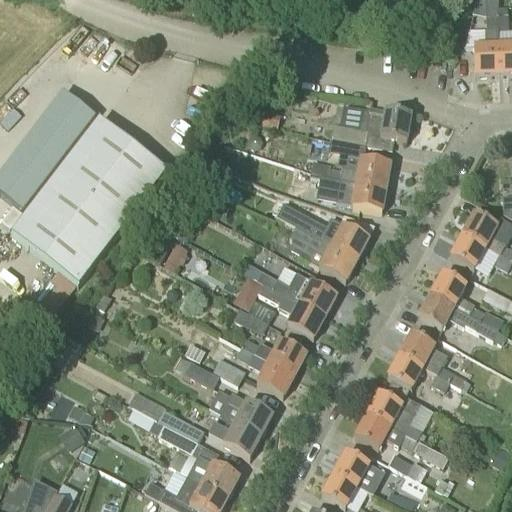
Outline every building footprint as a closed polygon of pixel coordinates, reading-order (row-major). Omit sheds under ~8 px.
[(473,51),(474,81),(498,81),(497,50),(497,34),(496,20),(497,11),(496,4),(484,4),(486,35),(485,35),(486,51),(473,51)] [(496,20),(507,20),(506,11),(497,11),(496,20)] [(291,15),(282,13),(279,13),(278,20),(290,22),(291,15)] [(507,20),(496,20),(497,34),(507,34),(507,20)] [(511,80),(511,49),(497,50),(498,81),(511,80)] [(0,200),(21,217),(95,122),(62,97),(0,177),(0,200)] [(411,121),(403,119),(370,113),(369,118),(365,117),(361,135),(333,130),(330,145),(365,152),(367,140),(380,142),(380,143),(406,148),(411,121)] [(262,129),(278,133),(280,121),(264,117),(262,129)] [(98,126),(11,239),(78,290),(165,177),(98,126)] [(248,142),(247,147),(249,152),(255,154),(259,151),(261,146),(259,141),(253,139),(248,142)] [(365,152),(330,145),(328,158),(363,164),(365,152)] [(215,170),(230,176),(235,161),(221,156),(215,170)] [(385,194),(390,169),(361,164),(359,176),(328,172),(328,169),(313,166),(311,178),(321,180),(326,180),(326,184),(385,194)] [(326,180),(321,180),(316,204),(336,208),(352,210),(352,213),(381,218),(385,194),(326,184),(326,180)] [(195,211),(205,217),(213,204),(204,198),(195,211)] [(511,201),(503,202),(504,220),(511,224),(511,201)] [(368,245),(342,230),(330,224),(325,232),(283,209),(276,223),(295,233),(357,266),(368,245)] [(499,261),(511,268),(511,267),(511,256),(504,252),(505,251),(491,243),(497,231),(473,218),(461,240),(485,253),(499,261)] [(344,230),(364,241),(368,232),(349,221),(344,230)] [(319,273),(319,274),(345,288),(357,266),(295,233),(289,244),(291,245),(291,257),(319,273)] [(450,262),(473,275),(485,253),(461,240),(450,262)] [(178,271),(179,270),(183,269),(187,261),(186,257),(187,255),(176,249),(167,265),(178,271)] [(507,277),(511,268),(499,261),(494,270),(507,277)] [(336,302),(310,288),(294,279),(287,291),(261,276),(256,286),(261,290),(325,324),(336,302)] [(430,301),(494,335),(500,325),(485,317),(484,318),(473,312),(474,311),(459,303),(465,291),(442,279),(430,301)] [(292,321),(287,331),(313,345),(325,324),(261,290),(257,298),(279,311),(278,313),(292,321)] [(170,293),(165,296),(165,302),(170,304),(175,301),(175,296),(170,293)] [(509,305),(487,294),(481,305),(503,316),(509,305)] [(91,315),(99,320),(110,304),(102,299),(91,315)] [(490,344),(494,335),(430,301),(418,322),(442,335),(448,324),(462,332),(463,330),(490,344)] [(247,318),(268,330),(274,317),(253,306),(247,318)] [(268,330),(247,318),(241,315),(235,327),(262,341),(268,330)] [(87,329),(95,333),(100,324),(92,319),(87,329)] [(422,373),(437,381),(448,387),(465,397),(470,387),(454,379),(455,378),(443,371),(446,364),(431,356),(434,352),(410,339),(399,361),(422,373)] [(80,347),(70,341),(66,348),(75,354),(80,347)] [(242,353),(254,360),(294,382),(306,360),(280,346),(274,356),(260,348),(259,351),(247,345),(242,353)] [(62,374),(71,356),(63,352),(53,370),(62,374)] [(249,371),(263,378),(256,389),(282,403),(294,382),(254,360),(242,353),(237,362),(250,369),(249,371)] [(387,383),(410,395),(422,373),(399,361),(387,383)] [(237,391),(245,377),(220,364),(212,379),(219,383),(219,382),(237,391)] [(212,395),(219,383),(212,379),(190,367),(183,380),(212,395)] [(443,397),(448,387),(437,381),(431,391),(443,397)] [(400,415),(402,411),(378,398),(366,420),(416,447),(420,438),(409,432),(414,422),(400,415)] [(272,422),(232,400),(221,422),(261,444),(272,422)] [(78,427),(83,417),(84,416),(74,411),(69,422),(78,427)] [(157,427),(163,431),(198,450),(204,438),(164,415),(157,427)] [(93,422),(83,417),(78,427),(78,428),(90,428),(93,422)] [(511,456),(511,440),(470,419),(463,433),(511,458),(511,456)] [(416,447),(366,420),(354,442),(378,455),(383,445),(398,453),(400,450),(411,456),(416,447)] [(221,422),(215,433),(211,431),(205,442),(249,465),(261,444),(221,422)] [(163,431),(157,427),(152,425),(148,433),(158,439),(157,442),(191,461),(198,450),(163,431)] [(83,447),(74,433),(62,440),(71,455),(83,447)] [(503,475),(511,459),(489,448),(481,464),(503,475)] [(448,464),(418,449),(412,460),(442,475),(448,464)] [(83,451),(77,463),(88,468),(94,456),(83,451)] [(383,478),(368,470),(345,458),(333,480),(356,492),(371,500),(383,478)] [(414,467),(412,469),(394,460),(388,471),(420,487),(427,474),(414,467)] [(239,484),(197,462),(186,483),(227,506),(239,484)] [(321,502),(340,511),(345,511),(356,492),(333,480),(321,502)] [(223,511),(227,506),(186,483),(179,497),(176,502),(164,495),(157,507),(166,511),(223,511)] [(442,498),(448,488),(441,484),(435,495),(442,498)] [(24,511),(50,511),(57,501),(58,498),(34,485),(26,509),(24,511)] [(398,511),(412,511),(414,508),(390,496),(385,506),(398,511)] [(70,511),(72,509),(57,501),(50,511),(70,511)]
